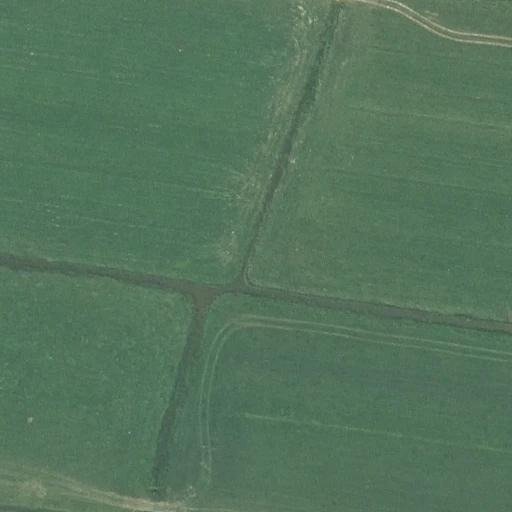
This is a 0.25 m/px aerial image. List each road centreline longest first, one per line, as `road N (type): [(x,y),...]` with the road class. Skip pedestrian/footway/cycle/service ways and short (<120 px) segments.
road 1 (track): [(0,484),(191,511)]
road 2 (track): [(511,45),(444,33),(402,9),(364,0)]
